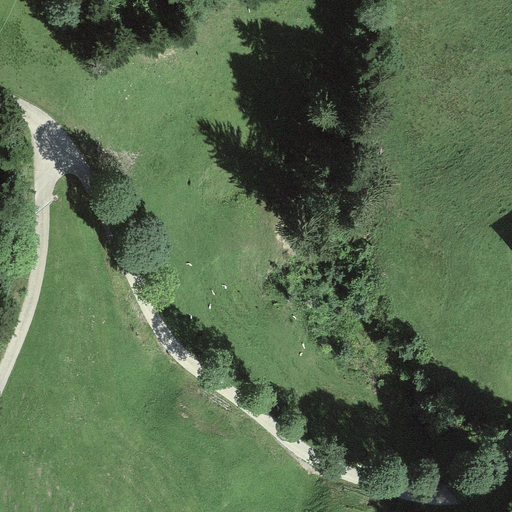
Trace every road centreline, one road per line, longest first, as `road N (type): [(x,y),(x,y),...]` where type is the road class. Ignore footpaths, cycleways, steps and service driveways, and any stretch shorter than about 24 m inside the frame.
road 1 (track): [(40,128),(86,182),(160,330),(188,363),(323,464),(420,495),(460,495),(504,477),(511,463)]
road 2 (track): [(0,99),(40,128),(43,202),(37,261),(0,380)]
